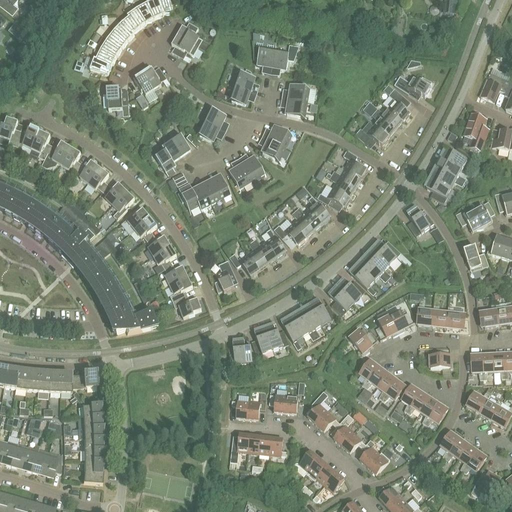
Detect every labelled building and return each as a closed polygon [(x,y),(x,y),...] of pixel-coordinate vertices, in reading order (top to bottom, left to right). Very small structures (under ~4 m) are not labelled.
[(0,7),(0,9),(4,13),(12,19),(18,11),(12,7),(17,0),(3,0),(5,1),(0,7)] [(147,6),(155,21),(164,18),(157,0),(156,0),(157,1),(147,6)] [(157,0),(164,18),(173,15),(169,0),(157,0)] [(454,3),(447,2),(445,15),(452,15),(454,3)] [(155,21),(147,6),(137,11),(146,26),(155,21)] [(146,26),(137,11),(127,18),(138,32),(146,26)] [(29,24),(23,32),(30,38),(36,30),(29,24)] [(115,33),(128,44),(135,37),(123,25),(115,33)] [(183,29),(177,39),(198,51),(203,43),(194,38),(195,36),(183,29)] [(107,42),(122,52),(128,44),(115,33),(107,42)] [(28,37),(24,34),(17,41),(22,45),(28,37)] [(198,51),(177,39),(172,48),(184,55),(185,54),(193,59),(198,51)] [(116,60),(122,52),(107,42),(101,52),(116,60)] [(271,77),(275,52),(276,46),(266,44),(265,50),(261,50),(261,47),(260,54),(257,68),(266,69),(265,76),(271,77)] [(287,72),(288,62),(294,63),(298,50),(291,49),(290,52),(289,54),(275,52),(271,77),(277,78),(278,71),(287,72)] [(112,69),(116,60),(101,52),(96,61),(96,62),(112,69)] [(109,78),(112,69),(96,62),(96,61),(94,61),(90,72),(109,78)] [(152,70),(143,76),(154,93),(161,88),(158,83),(160,82),(152,70)] [(237,75),(233,88),(257,96),(259,91),(252,88),(255,80),(241,76),(235,74),(237,75)] [(142,94),(143,93),(146,98),(154,93),(143,76),(134,82),(142,94)] [(505,96),(510,85),(491,76),(481,99),(494,105),(499,93),(505,96)] [(431,91),(429,90),(432,85),(422,80),(420,84),(413,80),(410,85),(400,79),(394,88),(408,97),(411,92),(425,101),(431,91)] [(254,103),(257,96),(233,88),(228,102),(226,101),(226,102),(232,104),(245,109),(248,101),(254,103)] [(283,95),(282,101),(307,105),(310,92),(312,92),(312,91),(306,90),(293,88),(292,88),(290,96),(283,95)] [(399,106),(404,99),(394,91),(389,98),(395,103),(388,111),(404,125),(411,117),(399,106)] [(123,113),(123,109),(122,92),(108,92),(109,113),(123,113)] [(305,120),(307,105),(282,101),(281,108),(288,109),(287,117),(301,120),(307,121),(307,120),(305,120)] [(145,103),(140,107),(143,112),(146,110),(149,109),(145,103)] [(209,111),(203,124),(225,135),(228,129),(222,126),(226,119),(213,112),(207,109),(207,110),(209,111)] [(375,115),(395,132),(402,124),(404,125),(388,111),(383,116),(378,111),(375,115)] [(395,132),(375,115),(372,118),(378,123),(374,128),(390,142),(390,141),(388,140),(395,132)] [(489,132),(483,130),(486,123),(472,118),(465,138),(473,141),(470,149),(481,153),(485,142),(489,132)] [(0,145),(8,148),(9,147),(15,149),(20,137),(15,135),(18,124),(7,121),(5,128),(3,127),(0,135),(0,145)] [(216,138),(223,141),(225,135),(203,124),(196,137),(194,135),(194,136),(200,139),(213,145),(216,138)] [(390,142),(374,128),(366,136),(361,131),(355,138),(365,146),(370,140),(383,150),(390,142)] [(25,139),(20,137),(15,149),(21,152),(23,148),(32,152),(40,134),(30,129),(25,139)] [(263,139),(286,150),(292,138),(294,139),(294,138),(288,135),(276,129),(272,137),(266,133),(263,139)] [(170,142),(181,158),(191,152),(181,138),(178,133),(177,134),(179,136),(170,142)] [(40,134),(32,152),(40,156),(39,160),(45,163),(51,151),(46,149),(50,139),(40,134)] [(492,150),(510,154),(511,142),(511,135),(501,134),(499,143),(494,142),(492,150)] [(453,145),(457,139),(451,135),(448,142),(453,145)] [(279,163),(286,150),(263,139),(260,145),(266,148),(263,156),(275,162),(281,165),(281,164),(279,163)] [(191,145),(196,149),(200,144),(195,141),(191,145)] [(160,146),(175,169),(175,168),(173,164),(181,158),(170,142),(161,147),(160,146)] [(56,169),(58,166),(61,168),(71,151),(62,145),(56,154),(51,151),(45,163),(42,168),(46,171),(56,169)] [(173,170),(175,169),(160,146),(159,146),(162,151),(157,155),(156,153),(152,155),(156,161),(168,179),(175,174),(173,170)] [(447,152),(441,162),(462,172),(470,157),(456,150),(454,155),(447,152)] [(71,151),(61,168),(69,173),(71,170),(76,174),(80,169),(75,166),(81,157),(71,151)] [(350,163),(344,172),(362,183),(368,174),(354,165),(358,159),(347,153),(343,159),(350,163)] [(239,162),(252,184),(264,176),(265,178),(266,178),(263,172),(262,172),(255,160),(248,165),(244,159),(239,162)] [(252,184),(239,162),(233,165),(237,171),(230,176),(237,188),(241,193),(240,191),(252,184)] [(462,172),(441,162),(436,171),(464,186),(466,182),(459,178),(462,172)] [(80,169),(76,174),(82,178),(80,181),(88,187),(100,171),(91,164),(84,173),(80,169)] [(0,166),(0,172),(12,177),(13,172),(0,166)] [(100,171),(88,187),(96,193),(97,190),(103,195),(107,190),(102,187),(109,178),(100,171)] [(321,183),(324,174),(317,171),(314,180),(321,183)] [(462,190),(464,186),(436,171),(431,181),(452,191),(455,186),(462,190)] [(332,178),(355,191),(360,182),(362,184),(362,183),(344,172),(341,178),(334,174),(332,178)] [(175,184),(184,179),(183,175),(173,181),(175,184)] [(336,185),(333,191),(351,202),(351,201),(349,200),(355,191),(332,178),(329,175),(326,179),(336,185)] [(27,178),(24,183),(40,191),(42,187),(27,178)] [(175,184),(176,187),(186,182),(184,179),(175,184)] [(230,195),(222,180),(221,179),(211,184),(221,202),(230,197),(231,199),(232,198),(230,195)] [(452,191),(431,181),(426,191),(427,191),(433,194),(430,200),(444,206),(452,191)] [(188,185),(186,182),(176,187),(178,190),(185,187),(188,185)] [(211,207),(221,202),(211,184),(202,189),(211,207)] [(111,194),(107,190),(103,195),(108,200),(106,202),(113,208),(127,194),(119,186),(111,194)] [(95,251),(91,247),(89,245),(101,233),(94,226),(86,219),(76,210),(70,205),(62,199),(55,195),(51,201),(63,209),(58,217),(60,219),(58,220),(50,214),(42,209),(34,204),(26,199),(16,194),(9,191),(0,187),(0,211),(0,212),(6,214),(15,219),(23,224),(29,227),(37,233),(45,239),(58,249),(65,256),(77,269),(83,276),(87,281),(93,289),(98,297),(101,303),(106,312),(111,320),(114,327),(117,335),(117,336),(126,333),(128,336),(126,336),(127,337),(143,334),(159,330),(153,313),(137,320),(135,321),(135,319),(131,310),(126,301),(121,292),(117,285),(111,276),(105,268),(101,262),(103,261),(111,256),(115,261),(120,269),(126,265),(121,257),(114,249),(107,240),(95,251)] [(178,190),(180,195),(178,196),(183,205),(185,204),(188,209),(191,215),(195,213),(194,211),(199,208),(202,214),(202,213),(190,189),(187,191),(185,187),(178,190)] [(202,211),(211,207),(202,189),(193,193),(190,189),(202,213),(203,213),(202,211)] [(345,211),(351,202),(333,191),(327,200),(320,196),(317,201),(328,208),(331,203),(345,211)] [(127,212),(126,211),(135,202),(127,194),(113,208),(118,214),(113,219),(117,222),(127,212)] [(511,217),(511,216),(511,197),(502,200),(501,196),(495,198),(500,215),(506,214),(507,218),(511,217)] [(309,212),(321,226),(330,219),(312,199),(309,202),(313,208),(309,212)] [(296,206),(291,201),(287,204),(292,209),(296,206)] [(79,212),(83,207),(78,203),(74,208),(79,212)] [(488,205),(473,213),(483,231),(488,226),(492,224),(490,220),(495,217),(488,205)] [(299,210),(296,213),(313,233),(321,226),(309,212),(304,216),(299,210)] [(130,227),(135,233),(150,220),(143,211),(134,219),(133,218),(121,227),(125,231),(130,227)] [(417,211),(408,217),(408,218),(412,224),(407,227),(416,239),(434,227),(424,212),(420,215),(418,211),(417,211)] [(313,233),(296,213),(292,216),(297,222),(293,226),(307,242),(305,240),(313,233)] [(477,233),(483,231),(473,213),(464,218),(462,215),(456,218),(462,229),(468,226),(472,235),(477,233)] [(150,220),(135,233),(141,240),(143,239),(147,244),(152,241),(149,236),(157,229),(150,220)] [(95,227),(101,233),(103,236),(111,228),(108,224),(104,227),(100,222),(95,227)] [(298,250),(307,242),(293,226),(284,234),(279,228),(274,233),(282,242),(288,237),(298,250)] [(271,241),(266,244),(277,259),(286,253),(271,232),(267,234),(271,241)] [(439,232),(433,236),(438,245),(444,240),(439,232)] [(152,241),(147,244),(151,250),(149,251),(154,260),(171,249),(165,239),(155,245),(152,241)] [(487,256),(501,260),(507,241),(501,241),(497,239),(495,244),(491,243),(487,256)] [(511,263),(511,259),(511,243),(507,241),(501,260),(511,263)] [(256,242),(252,244),(268,266),(277,259),(266,244),(261,248),(256,242)] [(259,272),(268,266),(252,244),(249,247),(253,253),(248,257),(260,274),(259,272)] [(380,245),(373,253),(389,268),(401,256),(390,246),(386,250),(381,245),(380,245)] [(171,249),(154,260),(159,268),(161,266),(165,272),(170,269),(167,265),(177,259),(171,249)] [(471,275),(489,269),(484,256),(478,258),(476,250),(475,250),(475,251),(471,252),(471,251),(464,254),(471,275)] [(373,253),(365,261),(388,282),(391,279),(385,273),(389,268),(373,253)] [(260,274),(248,257),(239,263),(235,257),(229,260),(237,271),(242,267),(251,280),(260,274)] [(385,285),(388,282),(365,261),(358,269),(375,284),(379,279),(385,285)] [(235,292),(233,288),(228,277),(233,275),(228,263),(219,268),(222,274),(216,277),(219,284),(215,286),(218,297),(223,294),(224,297),(235,292)] [(170,269),(165,272),(168,279),(166,280),(170,289),(188,280),(183,270),(173,275),(170,269)] [(370,289),(375,284),(358,269),(350,277),(351,277),(373,298),(376,295),(370,289)] [(188,280),(170,289),(174,297),(170,299),(173,305),(185,300),(183,295),(193,290),(188,280)] [(345,282),(337,290),(354,306),(366,294),(355,284),(351,288),(345,282)] [(139,284),(134,287),(144,306),(149,304),(139,284)] [(342,319),(354,306),(337,290),(330,299),(336,304),(331,309),(342,319)] [(202,313),(198,302),(187,306),(185,300),(173,305),(175,311),(179,310),(183,321),(195,317),(194,315),(202,313)] [(319,303),(310,309),(322,329),(336,320),(329,307),(324,310),(319,303)] [(496,307),(499,328),(511,326),(511,315),(510,305),(506,305),(506,312),(497,313),(496,307)] [(417,327),(432,329),(434,308),(433,314),(425,313),(425,307),(420,306),(419,312),(417,327)] [(499,328),(496,307),(492,308),(492,314),(483,315),(485,330),(499,328)] [(439,308),(434,308),(432,329),(446,331),(449,310),(448,310),(448,315),(439,315),(439,308)] [(310,309),(301,315),(317,342),(320,339),(316,332),(322,329),(310,309)] [(446,331),(461,332),(463,317),(453,316),(453,310),(449,310),(446,331)] [(400,313),(390,319),(399,336),(404,334),(403,332),(415,326),(415,325),(414,326),(408,315),(403,318),(400,313)] [(301,315),(291,320),(303,340),(309,336),(313,344),(317,342),(301,315)] [(393,339),(399,336),(390,319),(379,324),(381,329),(376,332),(382,343),(380,344),(392,338),(393,339)] [(297,343),(303,340),(291,320),(282,326),(298,353),(302,351),(297,343)] [(276,328),(265,331),(273,353),(289,347),(284,333),(279,335),(276,328)] [(257,359),(273,353),(265,331),(255,335),(257,343),(252,345),(257,359)] [(369,354),(368,352),(378,344),(378,343),(377,344),(369,335),(364,339),(359,333),(350,341),(363,356),(361,357),(362,358),(363,357),(364,358),(369,354)] [(251,351),(245,352),(244,344),(233,345),(233,350),(229,351),(231,368),(253,366),(251,351)] [(451,364),(450,351),(450,352),(438,353),(438,359),(430,359),(430,371),(450,371),(450,372),(451,372),(451,371),(453,371),(452,364),(451,364)] [(493,357),(494,375),(500,374),(502,382),(505,382),(504,355),(498,355),(498,357),(493,357)] [(484,383),(482,356),(477,356),(477,358),(471,358),(472,376),(479,376),(480,383),(484,383)] [(488,375),(494,375),(493,357),(488,358),(488,356),(482,356),(484,383),(487,382),(488,375)] [(362,388),(364,390),(380,368),(376,365),(375,367),(370,363),(360,377),(365,381),(362,388)] [(380,368),(364,390),(367,392),(372,386),(377,390),(388,376),(384,373),(385,372),(380,368)] [(15,391),(18,373),(7,371),(4,390),(15,391)] [(15,391),(26,393),(28,374),(18,373),(15,391)] [(28,374),(26,393),(37,394),(39,375),(28,374)] [(39,375),(37,394),(49,395),(50,376),(39,375)] [(60,395),(61,376),(50,376),(49,395),(60,395)] [(72,392),(72,378),(72,376),(61,376),(60,395),(72,396),(72,392)] [(72,378),(72,392),(86,390),(98,388),(96,376),(84,377),(72,378)] [(381,402),(398,381),(393,378),(392,380),(388,376),(377,390),(383,394),(379,401),(381,402)] [(398,381),(381,402),(385,405),(390,399),(395,404),(406,390),(401,386),(402,385),(398,381)] [(407,416),(422,393),(417,390),(416,392),(411,389),(402,403),(407,407),(404,414),(407,416)] [(361,393),(357,399),(366,406),(370,400),(361,393)] [(420,415),(430,401),(425,398),(426,396),(422,393),(407,416),(410,417),(415,412),(420,415)] [(328,414),(320,407),(328,398),(323,394),(311,407),(316,411),(308,420),(316,428),(328,414)] [(479,416),(490,398),(486,396),(482,400),(474,396),(466,409),(479,416)] [(260,405),(249,404),(247,422),(258,423),(259,413),(265,413),(267,397),(261,397),(260,405)] [(285,416),(287,398),(276,397),(276,398),(270,398),(270,403),(275,403),(274,415),(285,416)] [(298,399),(287,398),(285,416),(296,417),(298,399)] [(479,416),(492,423),(502,405),(498,403),(495,408),(487,403),(490,398),(479,416)] [(370,400),(366,406),(371,410),(376,404),(370,400)] [(425,427),(440,405),(435,402),(434,404),(430,401),(420,415),(426,419),(423,425),(425,427)] [(232,409),(237,409),(236,421),(247,422),(249,404),(238,403),(238,404),(232,404),(232,409)] [(380,405),(374,412),(378,414),(383,407),(380,405)] [(440,405),(425,427),(428,429),(433,424),(439,427),(448,413),(443,410),(444,408),(440,405)] [(502,405),(492,423),(505,431),(511,418),(511,417),(511,418),(511,417),(511,407),(511,410),(507,415),(499,410),(502,405)] [(339,412),(345,418),(348,414),(339,406),(336,409),(339,412)] [(83,420),(102,419),(101,413),(100,408),(82,409),(83,420)] [(356,413),(350,419),(360,428),(365,421),(356,413)] [(337,430),(338,429),(340,426),(336,422),(328,414),(316,428),(324,435),(332,426),(337,430)] [(399,415),(395,422),(401,426),(404,421),(405,419),(399,415)] [(103,431),(102,419),(83,420),(84,431),(103,431)] [(407,423),(402,431),(408,435),(413,427),(407,423)] [(367,424),(363,429),(374,436),(377,431),(367,424)] [(341,425),(340,426),(338,429),(342,433),(334,442),(342,449),(354,436),(346,428),(345,429),(341,425)] [(103,431),(84,431),(84,442),(103,442),(103,431)] [(446,462),(461,440),(457,437),(455,438),(451,435),(441,449),(446,453),(443,460),(446,462)] [(251,438),(240,436),(238,448),(232,448),(231,463),(238,464),(239,455),(249,456),(251,438)] [(362,443),(354,436),(342,449),(350,457),(358,448),(363,451),(364,450),(366,448),(362,444),(362,443)] [(261,439),(251,438),(249,456),(259,457),(261,439)] [(259,457),(270,458),(272,440),(261,439),(259,457)] [(282,454),(283,442),(272,440),(270,458),(281,460),(281,459),(287,459),(287,454),(282,454)] [(459,462),(469,448),(464,445),(466,443),(461,440),(446,462),(448,464),(453,458),(459,462)] [(103,453),(103,442),(84,442),(84,453),(103,453)] [(364,450),(368,454),(360,463),(368,471),(380,457),(372,450),(371,450),(367,446),(366,448),(364,450)] [(26,455),(28,450),(17,447),(16,452),(11,469),(21,472),(26,455)] [(32,475),(39,449),(35,448),(34,452),(28,450),(26,455),(21,472),(32,475)] [(463,474),(479,452),(474,449),(473,451),(469,448),(459,462),(464,466),(461,472),(463,474)] [(1,466),(11,469),(16,452),(6,449),(1,466)] [(42,478),(47,461),(49,455),(39,452),(39,449),(32,475),(42,478)] [(471,471),(477,475),(487,461),(482,457),(483,456),(479,452),(463,474),(466,476),(471,471)] [(103,453),(84,453),(84,464),(103,465),(103,453)] [(299,468),(308,475),(320,461),(311,454),(303,463),(299,459),(296,463),(300,467),(299,468)] [(60,477),(61,458),(49,455),(47,461),(42,478),(53,481),(55,475),(60,477)] [(381,455),(380,457),(368,471),(376,478),(390,463),(381,455)] [(315,484),(316,482),(328,468),(320,461),(308,475),(306,476),(315,484)] [(84,464),(84,474),(103,475),(103,465),(84,464)] [(316,482),(324,489),(336,475),(328,468),(316,482)] [(480,494),(491,500),(500,482),(501,483),(501,482),(500,482),(500,480),(495,477),(494,479),(482,472),(482,473),(483,474),(478,484),(477,484),(471,496),(471,497),(472,496),(478,499),(480,494)] [(103,475),(84,474),(83,486),(102,487),(103,475)] [(336,475),(324,489),(333,496),(344,482),(336,475)] [(241,476),(239,486),(250,487),(250,483),(248,483),(249,477),(241,476)] [(379,502),(387,510),(400,498),(392,490),(388,494),(384,490),(378,494),(379,498),(381,500),(379,502)] [(9,511),(13,501),(3,498),(0,507),(0,511),(9,511)] [(388,511),(400,511),(407,506),(400,498),(387,510),(388,511)] [(21,511),(23,504),(13,501),(9,511),(21,511)]
